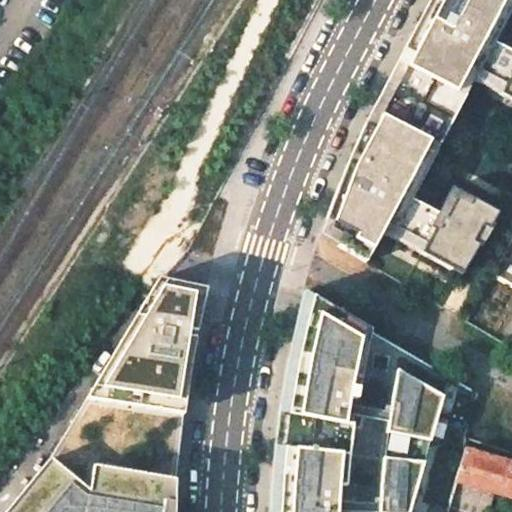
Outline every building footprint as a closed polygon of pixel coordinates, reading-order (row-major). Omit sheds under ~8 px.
[(351,156),(320,237),(368,264),(382,236),(461,276),(498,210),(450,185),(435,215),(408,202),(472,83),(511,104),(511,54),(491,43),(511,5),(511,0),(429,0),(375,103),(351,156)] [(495,261),(488,273),(495,276),(511,286),(511,232),(503,247),(495,261)] [(175,511),(177,472),(180,437),(182,426),(187,388),(194,349),(198,324),(206,290),(172,283),(157,280),(134,318),(47,458),(0,511),(175,511)] [(272,484),(271,511),(334,511),(337,486),(344,486),(352,426),(340,422),(346,397),(357,398),(370,330),(304,291),(294,327),(290,352),(284,381),(278,424),(275,448),(272,484)] [(408,511),(442,396),(395,369),(384,432),(378,498),(377,511),(408,511)] [(511,464),(463,450),(455,482),(486,490),(511,498),(511,464)] [(479,511),(486,490),(455,482),(448,506),(464,511),(479,511)]
